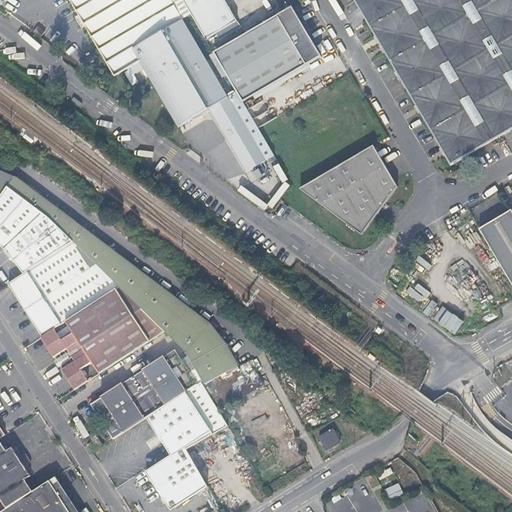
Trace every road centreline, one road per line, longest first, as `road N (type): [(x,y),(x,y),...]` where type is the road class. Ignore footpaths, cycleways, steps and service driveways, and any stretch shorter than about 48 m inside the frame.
road 1 (residential): [(0,29),(465,366)]
road 2 (unclassified): [(465,366),(392,434),(272,511)]
road 3 (unclassified): [(117,511),(0,332)]
road 4 (unknown): [(50,410),(180,321)]
